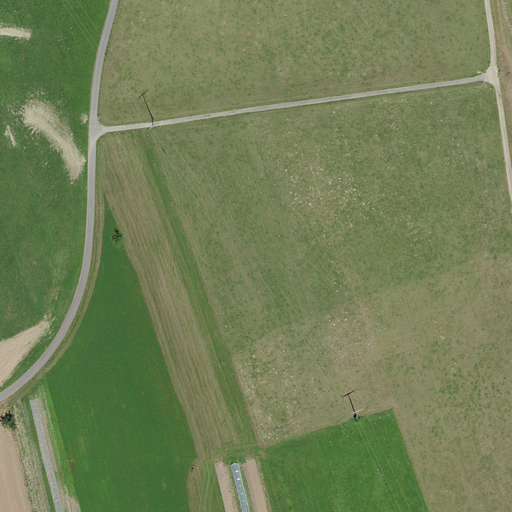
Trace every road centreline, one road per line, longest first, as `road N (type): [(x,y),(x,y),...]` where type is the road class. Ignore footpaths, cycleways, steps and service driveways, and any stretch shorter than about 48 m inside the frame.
road 1 (track): [(486,0),(495,76),(93,128)]
road 2 (residential): [(111,0),(96,64),(90,226),(78,296),(46,355),(0,397)]
